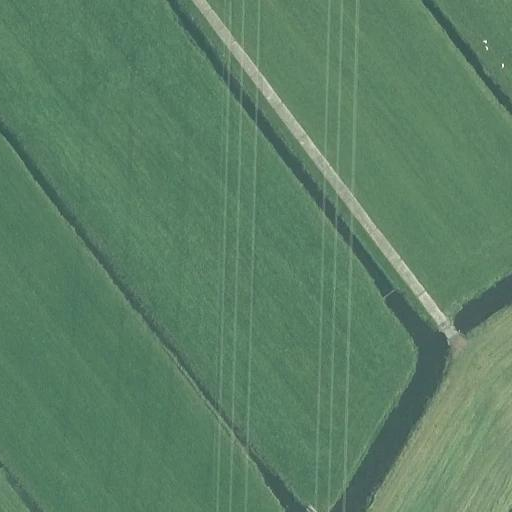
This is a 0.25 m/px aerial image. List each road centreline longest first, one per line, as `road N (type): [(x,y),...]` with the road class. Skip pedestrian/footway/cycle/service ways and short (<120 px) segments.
road 1 (track): [(195,0),(451,336)]
road 2 (track): [(511,395),(430,511)]
